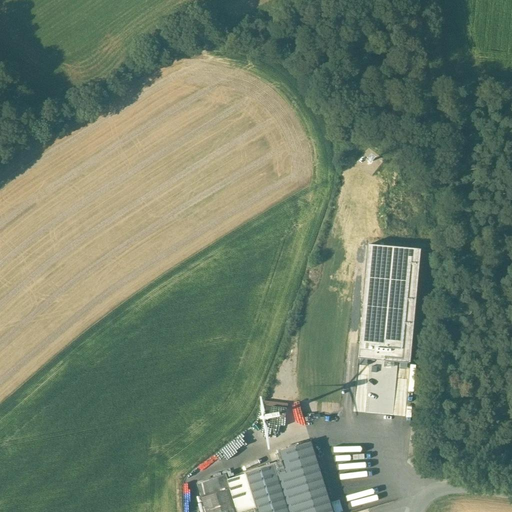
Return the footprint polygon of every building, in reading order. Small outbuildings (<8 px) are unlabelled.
[(277,399),(280,387),(267,384),(264,396),(277,399)] [(331,511),(310,442),(278,452),(282,463),(273,466),(287,511),(331,511)] [(287,511),(273,466),(246,474),(257,511),(287,511)] [(237,511),(227,480),(225,474),(196,484),(204,511),(237,511)] [(257,511),(246,474),(227,480),(237,511),(257,511)]
